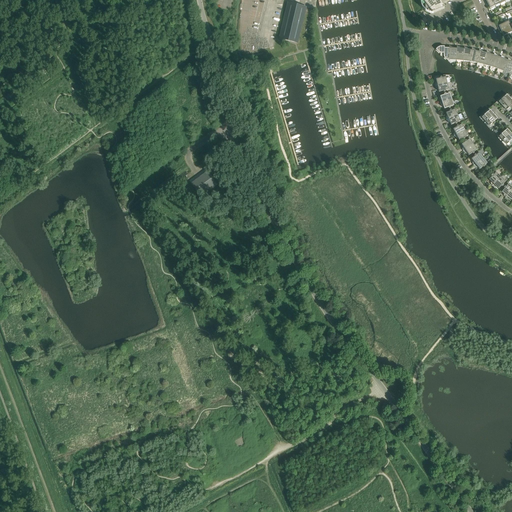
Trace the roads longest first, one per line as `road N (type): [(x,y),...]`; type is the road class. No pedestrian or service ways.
road 1 (unclassified): [(468,511),(314,298),(248,177),(199,0)]
road 2 (residential): [(511,212),(453,152),(422,61),(423,32),(497,44)]
road 3 (track): [(372,393),(171,511)]
road 4 (unknown): [(55,511),(0,364)]
